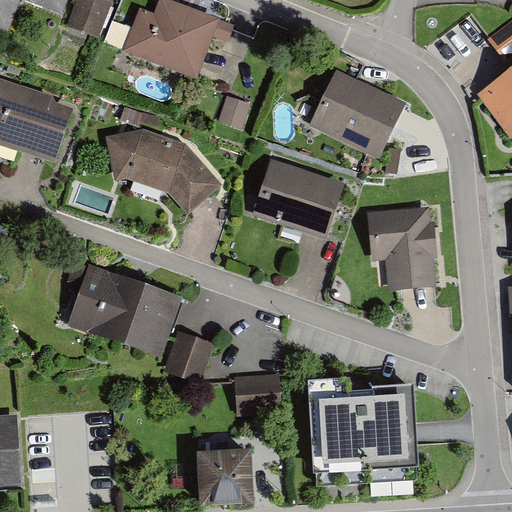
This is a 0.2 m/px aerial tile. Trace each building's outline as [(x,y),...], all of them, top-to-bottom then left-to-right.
[(66,0),(0,0),(0,31),(8,35),(19,7),(58,22),(66,0)] [(108,9),(85,0),(78,0),(68,29),(97,40),(108,9)] [(219,25),(150,0),(147,0),(128,54),(199,79),(219,25)] [(511,30),(453,74),(479,108),(483,105),(511,144),(511,30)] [(311,129),(380,163),(408,109),(338,74),(311,129)] [(54,101),(0,82),(0,146),(55,165),(73,113),(53,106),(54,101)] [(246,130),(254,104),(231,96),(222,123),(246,130)] [(142,131),(111,140),(117,180),(131,179),(169,193),(187,215),(221,186),(188,147),(142,131)] [(343,186),(274,163),(255,220),(324,243),(343,186)] [(431,211),(371,216),(375,265),(389,264),(391,292),(437,288),(431,211)] [(182,300),(88,268),(67,330),(160,362),(182,300)] [(217,350),(180,337),(167,376),(203,389),(217,350)] [(283,379),(238,381),(240,418),(284,416),(283,379)] [(350,383),(312,385),(316,487),(420,483),(416,390),(350,393),(350,383)] [(0,489),(18,489),(16,417),(0,417),(0,489)] [(252,455),(194,458),(196,510),(255,507),(252,455)]
